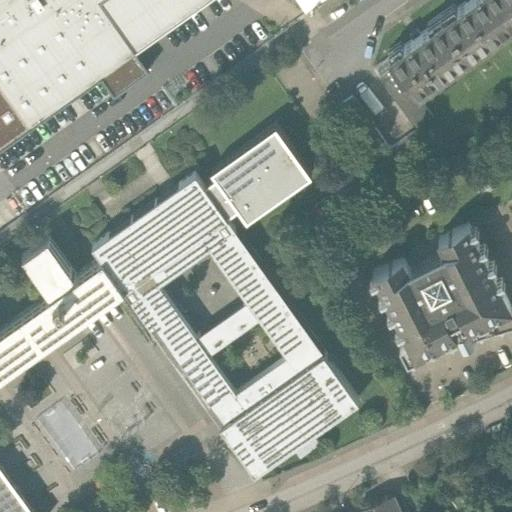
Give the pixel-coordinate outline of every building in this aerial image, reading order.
[(0,0),(0,147),(101,76),(114,94),(148,69),(150,69),(135,50),(205,0),(0,0)] [(511,0),(465,0),(442,17),(472,58),(511,29),(511,0)] [(395,66),(418,97),(472,58),(442,17),(388,56),(395,66)] [(395,66),(380,77),(418,131),(434,119),(418,97),(395,66)] [(391,150),(391,149),(354,97),(336,109),(373,163),(391,150)] [(0,377),(139,280),(241,417),(345,343),(246,208),(257,200),(264,209),(329,164),(294,115),(229,161),(233,167),(222,175),(212,162),(109,234),(113,240),(89,258),(64,222),(33,243),(61,283),(17,314),(0,290),(0,377)] [(429,149),(417,131),(391,149),(391,150),(403,168),(429,149)] [(397,333),(402,331),(407,342),(400,345),(407,361),(410,360),(417,362),(418,356),(429,351),(436,354),(438,347),(448,342),(455,345),(456,339),(460,337),(463,342),(470,340),(476,337),(476,331),(477,331),(482,334),(485,329),(499,325),(502,327),(505,324),(511,321),(511,303),(501,282),(505,280),(502,274),(498,276),(493,265),(497,262),(494,257),(490,259),(484,247),(488,245),(485,239),(481,241),(476,229),(480,227),(477,221),(473,223),(470,217),(437,235),(442,247),(409,264),(403,250),(370,267),(374,273),(369,276),(371,281),(376,278),(382,291),(377,293),(379,298),(384,296),(391,308),(386,311),(389,315),(393,313),(399,326),(395,328),(397,333)] [(379,391),(345,343),(241,417),(274,465),(379,391)] [(0,435),(0,511),(56,511),(3,433),(0,435)] [(356,509),(356,511),(399,511),(393,496),(379,501),(378,500),(356,509)]
